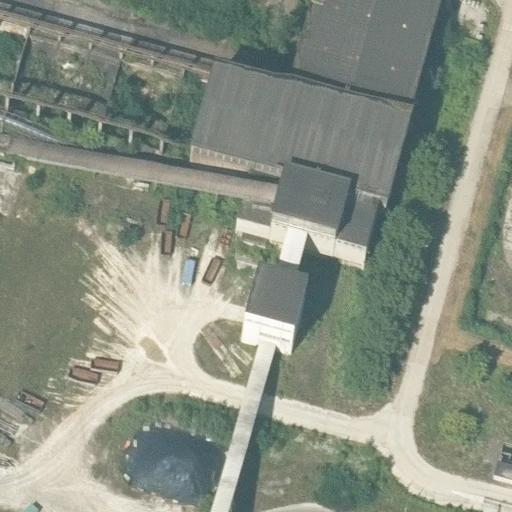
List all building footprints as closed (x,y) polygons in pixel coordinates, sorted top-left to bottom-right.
[(314,7),(288,101),(406,134),(441,0),(310,0),(309,6),(314,7)] [(41,50),(24,44),(21,79),(29,80),(34,83),(31,91),(49,98),(52,94),(64,105),(71,97),(76,102),(81,89),(80,102),(90,91),(91,88),(82,87),(84,82),(85,75),(93,66),(98,66),(111,78),(105,78),(116,88),(118,83),(120,66),(93,64),(81,63),(84,34),(67,52),(41,50)] [(407,135),(406,134),(288,101),(213,81),(189,170),(249,187),(235,235),(236,236),(235,241),(265,249),(266,244),(334,262),(334,261),(363,270),(376,222),(384,224),(407,135)] [(274,351),(290,355),(304,304),(255,290),(251,308),(241,342),(260,347),(274,351)] [(235,511),(274,351),(260,347),(222,511),(235,511)]
